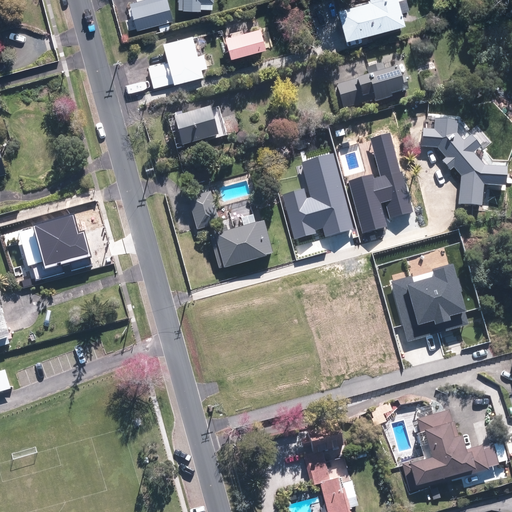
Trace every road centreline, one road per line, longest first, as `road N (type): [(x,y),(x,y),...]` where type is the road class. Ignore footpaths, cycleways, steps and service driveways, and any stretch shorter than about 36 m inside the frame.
road 1 (residential): [(78,0),(221,511)]
road 2 (unknown): [(111,117),(360,46)]
